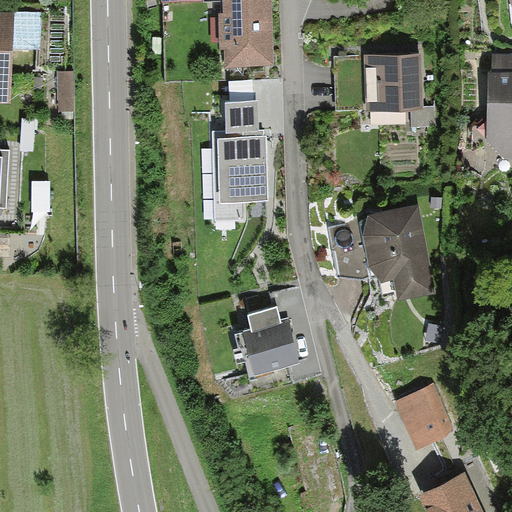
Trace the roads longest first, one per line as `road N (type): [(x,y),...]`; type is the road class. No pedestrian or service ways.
road 1 (residential): [(349,511),(353,479),(297,238),(287,0)]
road 2 (primary): [(108,0),(116,323)]
road 3 (residential): [(116,323),(141,335),(212,511)]
road 4 (primary): [(116,323),(139,511)]
